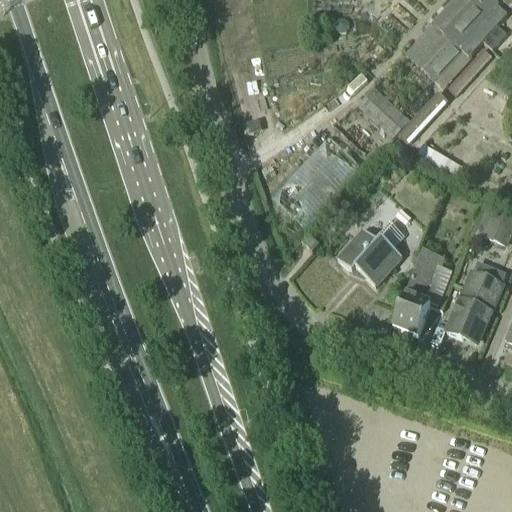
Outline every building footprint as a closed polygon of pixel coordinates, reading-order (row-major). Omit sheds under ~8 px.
[(486,47),(500,32),(511,18),(492,0),(461,0),(406,60),(443,94),(446,90),(483,50),(486,47)] [(502,3),(511,13),(511,11),(511,0),(504,0),(502,3)] [(507,38),(500,32),(486,47),(493,53),(507,38)] [(484,52),(447,91),(458,101),(494,61),(484,52)] [(375,92),(358,111),(393,143),(409,125),(375,92)] [(409,149),(448,106),(437,95),(398,139),(409,149)] [(302,231),(360,170),(327,140),(270,201),(302,231)] [(511,248),(511,224),(495,217),(485,242),(510,252),(511,248)] [(357,273),(376,290),(402,260),(394,252),(405,239),(390,226),(375,243),(364,234),(338,264),(353,277),(357,273)] [(308,238),(302,246),(313,255),(319,248),(308,238)] [(418,341),(419,339),(431,306),(442,310),(455,275),(442,270),(445,262),(423,254),(393,331),(418,341)] [(502,290),(473,277),(448,336),(463,343),(466,337),(480,343),(502,290)]
